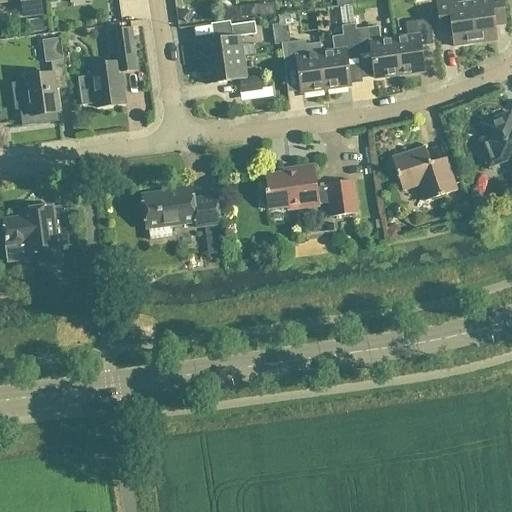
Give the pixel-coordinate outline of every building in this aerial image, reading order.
[(0,0),(0,6),(20,3),(22,19),(39,17),(37,0),(0,0)] [(453,49),(474,46),(468,5),(455,7),(454,0),(444,0),(434,1),(439,36),(451,34),(453,49)] [(481,0),(482,3),(468,5),(474,46),(495,43),(493,29),(505,27),(501,0),(481,0)] [(192,17),(183,9),(177,17),(186,24),(192,17)] [(393,43),(398,79),(423,75),(419,50),(431,49),(427,23),(405,26),(407,41),(393,43)] [(203,66),(241,61),(238,40),(255,38),(253,25),(229,29),(231,41),(200,45),(203,66)] [(319,57),(324,93),(349,89),(346,64),(359,62),(358,58),(355,33),(354,27),(341,29),(342,40),(331,41),(333,56),(319,57)] [(124,107),(119,74),(136,72),(130,30),(110,33),(114,66),(88,70),(89,80),(76,82),(80,110),(94,108),(94,112),(124,107)] [(355,33),(358,58),(370,57),(373,82),(398,79),(393,43),(379,45),(377,30),(355,33)] [(304,45),(288,47),(280,48),(283,72),(295,71),(299,96),(324,93),(319,57),(318,47),(304,49),(304,45)] [(244,82),(241,61),(203,66),(205,87),(237,83),(239,96),(263,92),(261,79),(244,82)] [(62,63),(50,64),(52,76),(24,80),(30,118),(44,116),(46,125),(58,124),(57,115),(54,92),(66,91),(62,63)] [(214,101),(229,102),(230,91),(214,91),(214,101)] [(479,145),(487,165),(488,169),(509,161),(511,169),(511,122),(509,116),(481,127),(487,142),(479,145)] [(424,150),(391,160),(402,193),(417,188),(423,204),(456,193),(445,160),(433,164),(428,162),(424,150)] [(264,178),(266,192),(266,194),(264,194),(266,213),(285,210),(286,213),(318,208),(318,207),(329,206),(331,219),(355,216),(350,183),(326,186),(327,189),(316,190),(312,168),(293,171),(293,174),(264,178)] [(194,231),(203,229),(204,240),(219,238),(213,198),(191,201),(189,188),(176,190),(176,192),(140,197),(144,232),(147,231),(148,243),(170,240),(168,228),(193,225),(194,231)] [(26,257),(27,257),(41,255),(43,266),(54,264),(57,261),(55,253),(58,252),(52,207),(20,212),(21,219),(1,222),(5,248),(25,245),(26,257)]
